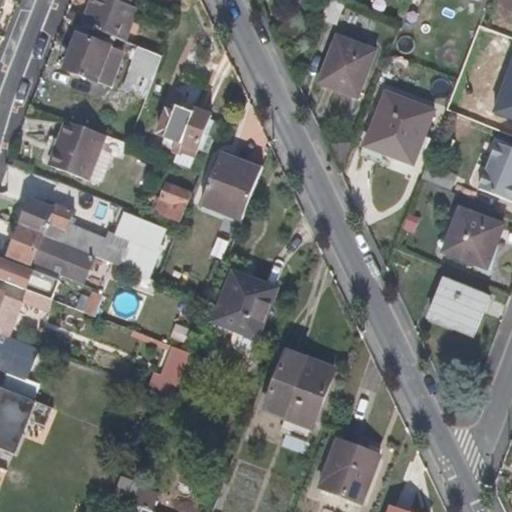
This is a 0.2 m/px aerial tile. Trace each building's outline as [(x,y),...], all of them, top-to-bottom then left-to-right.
[(125,43),(138,10),(126,5),(113,0),(92,0),(83,26),(91,29),(94,30),(101,33),(119,40),(125,43)] [(304,44),(295,23),(278,30),(289,53),(302,47),(304,44)] [(91,40),(94,30),(91,29),(83,26),(81,25),(78,35),(91,40)] [(98,43),(101,33),(94,30),(91,40),(98,43)] [(65,70),(78,35),(72,33),(66,49),(58,67),(65,70)] [(108,55),(110,48),(98,43),(91,40),(78,35),(65,70),(110,88),(120,60),(108,55)] [(359,92),(375,51),(338,37),(320,83),(333,88),(336,83),(359,92)] [(450,63),(456,51),(439,44),(433,56),(450,63)] [(161,57),(137,47),(130,67),(140,71),(154,76),(155,74),(161,57)] [(150,88),(154,76),(140,71),(136,82),(150,88)] [(359,92),(336,83),(333,88),(357,98),(359,92)] [(413,164),(433,112),(387,94),(370,138),(387,145),(384,153),(413,164)] [(199,150),(209,121),(210,117),(193,109),(191,113),(176,108),(174,113),(169,112),(165,122),(163,124),(161,124),(158,134),(164,137),(181,144),(178,151),(184,154),(195,158),(199,150)] [(87,182),(105,137),(88,130),(65,121),(47,166),(87,182)] [(208,153),(218,124),(209,121),(199,150),(208,153)] [(138,150),(142,140),(133,136),(129,146),(138,150)] [(178,151),(181,144),(164,137),(161,146),(162,146),(167,148),(170,149),(178,151)] [(384,153),(387,145),(370,138),(364,155),(381,161),(384,153)] [(511,202),(511,201),(511,149),(497,143),(479,189),(511,202)] [(192,165),(195,158),(184,154),(182,161),(192,165)] [(247,210),(262,171),(220,155),(199,208),(222,218),(241,225),(247,210)] [(452,188),(457,174),(430,163),(424,177),(452,188)] [(189,202),(199,174),(175,164),(173,169),(178,171),(172,187),(165,185),(161,200),(157,198),(152,212),(181,223),(189,202)] [(106,241),(68,226),(73,213),(42,201),(39,204),(30,201),(20,228),(58,242),(96,257),(101,259),(122,267),(132,243),(108,234),(106,241)] [(484,268),(501,227),(462,210),(445,252),(484,268)] [(96,257),(58,242),(20,228),(10,256),(66,278),(84,285),(96,257)] [(150,278),(159,254),(132,243),(122,267),(150,278)] [(59,283),(13,265),(0,259),(0,280),(9,284),(25,290),(42,297),(52,301),(59,283)] [(253,352),(278,290),(234,273),(215,322),(241,333),(239,340),(239,346),(253,352)] [(473,335),(488,300),(443,281),(436,300),(454,307),(446,324),(473,335)] [(47,313),(52,301),(42,297),(25,290),(20,303),(23,303),(27,305),(47,313)] [(18,316),(23,303),(20,303),(16,301),(5,296),(4,294),(0,292),(0,334),(7,337),(9,338),(18,316)] [(95,318),(104,297),(95,294),(86,314),(95,318)] [(446,324),(454,307),(436,300),(430,317),(446,324)] [(167,347),(154,392),(176,399),(189,354),(167,347)] [(312,428),(330,381),(303,370),(307,359),(288,352),(265,411),(284,418),(312,428)] [(334,370),(307,359),(303,370),(330,381),(334,370)] [(0,387),(31,400),(37,385),(5,372),(0,384),(0,387)] [(52,408),(31,400),(0,387),(0,408),(2,409),(45,425),(52,408)] [(306,442),(312,428),(284,418),(279,432),(306,442)] [(360,503),(379,456),(338,441),(320,488),(360,503)] [(129,511),(133,504),(140,486),(115,477),(103,508),(112,511),(129,511)] [(152,511),(159,494),(140,486),(133,504),(152,511)]
